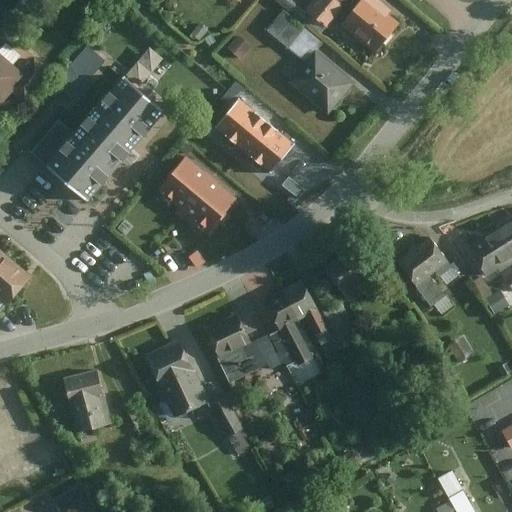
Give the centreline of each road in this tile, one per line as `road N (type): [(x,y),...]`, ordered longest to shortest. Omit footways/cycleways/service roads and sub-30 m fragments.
road 1 (residential): [(344,190),(300,232),(180,295),(101,324)]
road 2 (residential): [(478,29),(344,190)]
road 3 (residential): [(344,190),(400,220),(511,201)]
road 4 (residential): [(0,220),(73,285),(101,324)]
